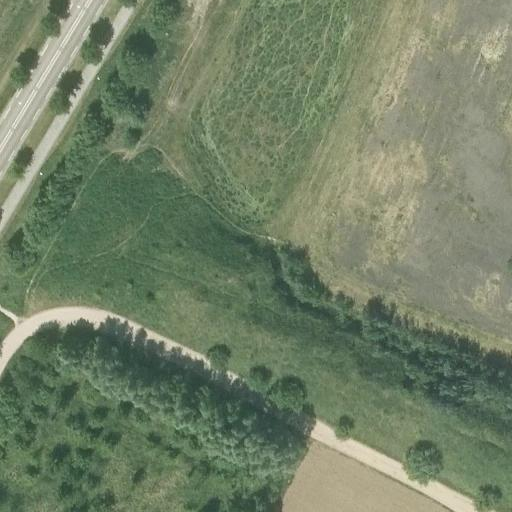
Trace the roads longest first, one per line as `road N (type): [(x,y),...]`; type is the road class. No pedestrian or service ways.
road 1 (track): [(477,511),(84,317),(49,316),(27,326)]
road 2 (tertiary): [(0,144),(87,0)]
